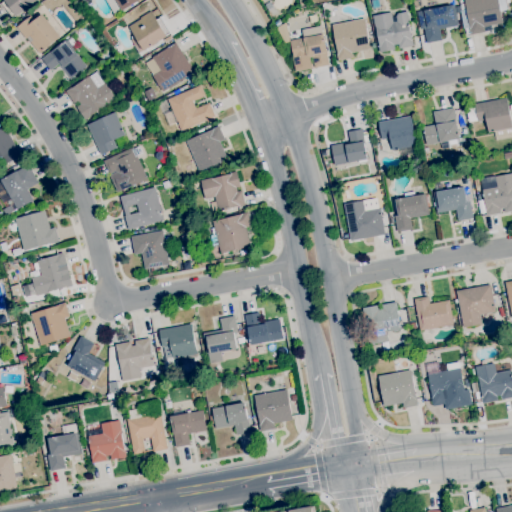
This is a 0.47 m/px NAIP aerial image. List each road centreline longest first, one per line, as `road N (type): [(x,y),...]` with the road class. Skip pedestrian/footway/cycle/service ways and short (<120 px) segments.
road 1 (tertiary): [(352,468),(355,434),(310,176),(291,117),(227,0)]
road 2 (residential): [(0,70),(72,170),(116,303)]
road 3 (residential): [(263,128),(372,88),(511,61)]
road 4 (tertiary): [(263,128),(322,373)]
road 5 (residential): [(116,303),(299,269)]
road 6 (residential): [(329,279),(511,248)]
road 7 (tertiary): [(322,373),(311,439),(266,479)]
road 8 (tertiary): [(442,459),(371,432),(347,391)]
